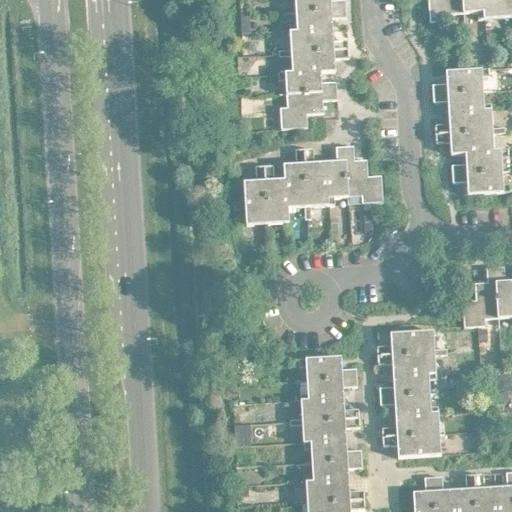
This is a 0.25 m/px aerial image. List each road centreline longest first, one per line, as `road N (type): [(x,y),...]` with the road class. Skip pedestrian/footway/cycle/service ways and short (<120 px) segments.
road 1 (secondary): [(51,0),(82,511)]
road 2 (secondary): [(146,511),(115,0)]
road 3 (residential): [(426,223),(378,0)]
road 4 (residential): [(302,297),(378,271),(426,223)]
